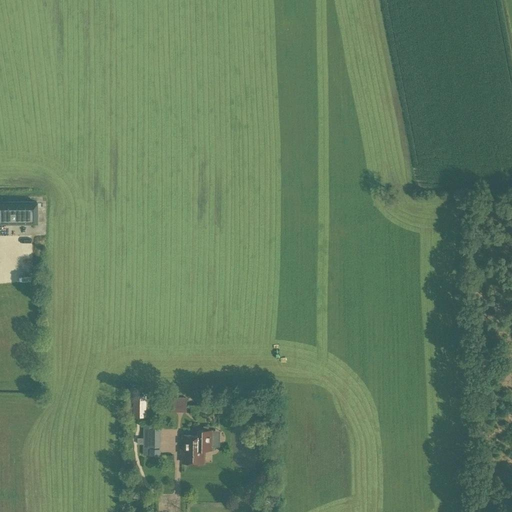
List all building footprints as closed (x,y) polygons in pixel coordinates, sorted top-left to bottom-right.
[(0,223),(38,223),(38,201),(0,201),(0,223)] [(135,416),(145,416),(145,396),(134,396),(135,416)] [(186,412),(186,398),(169,397),(168,412),(186,412)] [(143,424),(143,438),(137,438),(137,444),(143,444),(143,455),(160,455),(160,429),(158,429),(158,425),(143,424)] [(213,442),(213,431),(196,431),(196,436),(183,436),(182,450),(181,450),(181,454),(183,454),(182,463),(205,463),(206,450),(213,451),(213,446),(214,446),(214,442),(213,442)]
